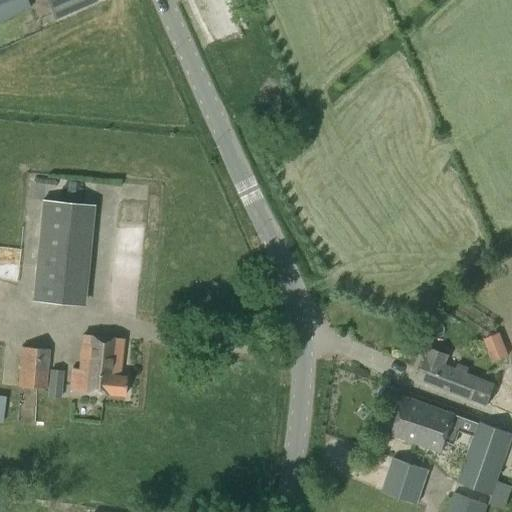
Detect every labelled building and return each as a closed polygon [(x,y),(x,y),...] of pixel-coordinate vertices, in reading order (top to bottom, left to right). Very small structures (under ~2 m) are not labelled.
[(24,0),(0,0),(0,21),(28,9),(24,0)] [(41,0),(50,20),(95,1),(94,0),(41,0)] [(38,234),(31,301),(79,305),(89,206),(41,201),(38,234)] [(0,266),(0,283),(17,285),(19,268),(0,266)] [(499,335),(486,340),(494,360),(506,355),(499,335)] [(71,368),(68,392),(124,398),(126,377),(119,376),(122,340),(81,336),(78,368),(71,368)] [(19,348),(16,387),(45,391),(49,350),(19,348)] [(427,349),(415,378),(485,405),(493,386),(464,373),(465,369),(455,364),(453,370),(440,365),(444,355),(427,349)] [(511,367),(504,365),(488,407),(511,416),(511,367)] [(61,398),(62,371),(49,370),(47,397),(61,398)] [(403,398),(390,435),(441,453),(454,415),(403,398)] [(456,479),(490,491),(494,480),(510,434),(476,422),(475,423),(471,437),(456,479)] [(390,458),(378,493),(413,505),(425,470),(390,458)] [(452,491),(444,511),(484,511),(488,504),(452,491)]
